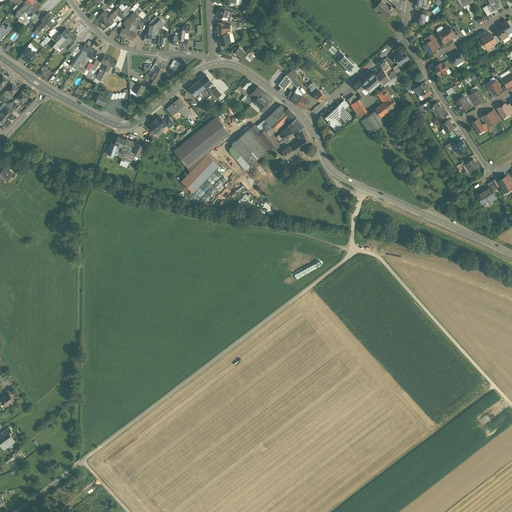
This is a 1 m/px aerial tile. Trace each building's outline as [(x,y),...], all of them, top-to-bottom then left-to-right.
[(34,0),(25,0),(25,1),(27,3),(21,9),(21,8),(18,10),(19,11),(17,12),(18,13),(20,16),(23,13),(23,12),(36,1),(34,0)] [(179,0),(175,5),(179,9),(185,2),(182,0),(179,0)] [(398,0),(390,0),(390,1),(396,6),(399,9),(402,1),(398,0)] [(457,0),(461,7),(465,5),(469,13),(472,12),(468,4),(473,2),(472,0),(457,0)] [(497,10),(502,8),(498,0),(488,0),(490,4),(493,11),(497,9),(497,10)] [(19,18),(19,19),(22,22),(26,18),(24,16),(28,13),(31,10),(32,8),(35,11),(40,6),(36,1),(23,12),(23,13),(19,18)] [(388,6),(381,1),(376,7),(379,9),(383,13),(382,14),(386,17),(393,8),(391,6),(392,6),(390,5),(388,6)] [(142,11),(134,5),(131,9),(126,15),(123,18),(127,22),(125,29),(123,28),(120,35),(126,38),(134,20),(138,15),(142,11)] [(119,6),(117,9),(114,11),(104,21),(109,26),(114,21),(112,19),(118,14),(120,16),(124,11),(119,6)] [(225,8),(221,6),(220,7),(217,14),(218,15),(222,17),(223,15),(229,17),(231,11),(225,9),(226,8),(225,8)] [(124,11),(120,16),(123,18),(126,15),(131,9),(128,7),(124,11)] [(105,11),(99,16),(104,21),(114,11),(112,9),(107,14),(105,11)] [(48,13),(42,19),(44,21),(37,27),(38,28),(40,30),(43,27),(53,17),(48,13)] [(422,13),(416,13),(415,22),(418,22),(417,24),(421,24),(421,23),(424,23),(426,14),(422,13)] [(39,14),(32,21),(35,23),(42,16),(39,14)] [(134,20),(126,38),(132,40),(135,33),(133,32),(135,28),(136,29),(139,20),(141,17),(138,15),(134,20)] [(53,17),(43,27),(45,29),(50,25),(52,28),(58,22),(53,17)] [(158,17),(151,24),(154,24),(155,25),(160,19),(158,17)] [(155,25),(154,25),(153,28),(156,29),(157,26),(160,27),(164,22),(160,19),(155,25)] [(506,21),(506,20),(500,24),(501,25),(507,34),(511,30),(511,29),(510,26),(506,21)] [(222,23),(217,23),(218,32),(223,32),(223,31),(225,31),(225,30),(232,30),(231,25),(231,24),(225,24),(225,23),(223,23),(222,23)] [(190,25),(185,25),(182,27),(182,28),(182,32),(185,32),(189,33),(190,25)] [(507,34),(501,25),(496,29),(499,34),(502,39),(508,35),(507,34)] [(447,26),(443,28),(443,30),(439,32),(442,36),(440,37),(444,43),(456,36),(449,26),(447,26)] [(72,33),(67,28),(61,34),(63,36),(52,47),(55,50),(57,48),(72,33)] [(57,31),(53,35),(51,37),(54,40),(60,33),(58,30),(57,31)] [(488,32),(484,34),(484,36),(481,37),(481,39),(483,42),(483,43),(484,46),(486,46),(487,48),(487,49),(488,49),(489,49),(491,47),(491,45),(493,46),(494,45),(495,43),(496,42),(492,37),(490,33),(488,32)] [(72,33),(57,48),(59,50),(63,46),(65,47),(69,43),(68,42),(69,41),(71,43),(77,38),(72,33)] [(225,34),(218,36),(220,45),(228,43),(231,42),(229,33),(225,34)] [(148,34),(146,34),(144,41),(151,42),(152,35),(148,34)] [(155,35),(152,35),(151,42),(158,43),(159,36),(155,35)] [(178,37),(174,37),(173,45),(180,46),(181,38),(178,37)] [(184,39),(181,38),(180,46),(187,47),(188,39),(184,39)] [(431,40),(425,44),(427,47),(425,48),(427,51),(429,51),(430,53),(437,48),(433,42),(432,41),(432,40),(431,40)] [(75,42),(68,49),(72,52),(73,51),(78,44),(75,42)] [(78,44),(73,51),(77,53),(82,46),(79,43),(78,44)] [(91,47),(86,43),(81,50),(84,51),(87,53),(91,47)] [(7,46),(4,45),(2,48),(8,52),(12,46),(8,44),(7,46)] [(245,52),(239,46),(237,49),(235,47),(230,53),(234,57),(235,55),(239,59),(245,54),(246,52),(245,52)] [(97,51),(91,47),(87,53),(91,56),(90,57),(92,59),(97,51)] [(25,55),(23,58),(27,62),(35,52),(30,49),(25,55)] [(82,52),(72,66),(76,68),(81,63),(87,53),(84,51),(83,52),(82,52)] [(459,51),(455,53),(454,53),(453,54),(453,55),(450,57),(455,65),(464,59),(460,54),(459,51)] [(405,52),(398,56),(397,55),(394,57),(396,60),(396,61),(399,65),(409,58),(405,52)] [(468,60),(463,52),(460,54),(464,59),(465,62),(468,60)] [(87,53),(81,63),(76,68),(80,71),(82,68),(83,68),(83,67),(90,57),(91,56),(87,53)] [(111,58),(105,55),(102,62),(105,63),(108,65),(111,58)] [(348,71),(354,65),(353,64),(346,58),(344,56),(339,61),(348,71)] [(349,56),(346,58),(353,64),(355,62),(349,56)] [(118,61),(111,58),(108,65),(111,66),(115,68),(118,61)] [(100,61),(96,59),(93,65),(90,68),(94,71),(100,61)] [(387,64),(384,59),(379,63),(383,69),(383,70),(387,66),(387,64)] [(166,65),(157,60),(154,65),(157,67),(157,66),(164,70),(166,65)] [(180,64),(173,60),(169,68),(176,72),(180,64)] [(442,65),(440,62),(435,65),(437,68),(434,70),(437,74),(440,73),(442,75),(446,72),(445,70),(447,68),(444,63),(444,64),(442,65)] [(293,69),(296,74),(301,69),(298,65),(293,69)] [(164,70),(157,66),(157,67),(154,72),(160,76),(164,70)] [(101,71),(100,70),(96,77),(100,80),(103,76),(103,75),(105,70),(103,69),(102,69),(101,71)] [(293,69),(286,75),(289,78),(291,81),(293,80),(298,76),(296,74),(293,69)] [(376,75),(377,77),(380,81),(382,84),(390,79),(383,70),(383,69),(376,75)] [(160,76),(154,72),(150,78),(157,82),(160,76)] [(374,72),(362,83),(365,87),(367,89),(369,91),(380,81),(377,77),(376,75),(374,72)] [(511,74),(502,79),(506,87),(511,83),(511,75),(511,73),(511,74)] [(212,82),(206,74),(199,80),(205,87),(212,82)] [(3,75),(0,78),(0,83),(3,86),(4,84),(5,83),(8,80),(3,75)] [(285,75),(278,85),(281,87),(284,90),(291,81),(289,78),(285,75)] [(199,80),(189,88),(195,96),(199,92),(202,90),(205,87),(199,80)] [(362,83),(360,80),(353,85),(359,92),(362,90),(365,87),(362,83)] [(487,85),(490,90),(491,91),(491,90),(493,94),(496,92),(496,93),(501,90),(496,80),(487,85)] [(136,84),(133,90),(141,95),(145,87),(137,82),(136,84)] [(424,82),(416,87),(419,90),(418,91),(421,95),(429,90),(424,82)] [(18,88),(12,83),(7,89),(13,94),(18,88)] [(312,83),(307,87),(313,95),(319,90),(312,83)] [(392,94),(386,85),(384,86),(384,87),(387,91),(390,95),(392,94)] [(257,86),(252,93),(256,97),(257,97),(259,94),(263,90),(257,86)] [(221,94),(215,87),(212,91),(211,91),(211,92),(217,98),(221,94)] [(284,90),(281,87),(279,91),(287,97),(289,93),(284,90)] [(384,87),(377,93),(381,99),(384,96),(383,94),(387,91),(384,87)] [(13,94),(7,89),(4,93),(10,98),(13,94)] [(471,94),(476,101),(475,101),(477,104),(484,99),(479,89),(471,94)] [(319,90),(313,95),(319,101),(324,97),(319,90)] [(429,90),(421,95),(424,98),(431,93),(429,90)] [(22,91),(17,97),(19,99),(23,102),(25,101),(26,99),(28,96),(22,91)] [(387,91),(383,94),(384,96),(381,99),(383,103),(384,103),(391,97),(390,95),(387,91)] [(199,92),(195,96),(199,101),(203,98),(199,92)] [(293,94),(289,92),(289,93),(287,97),(290,100),(296,104),(300,97),(294,93),(293,94)] [(252,93),(248,97),(252,101),(256,97),(252,93)] [(259,94),(257,97),(256,97),(252,101),(261,108),(265,103),(267,100),(259,94)] [(354,94),(347,99),(351,104),(358,99),(354,94)] [(471,94),(468,95),(470,99),(474,105),(474,106),(477,104),(475,101),(476,101),(471,94)] [(107,98),(99,95),(96,102),(104,105),(107,98)] [(307,100),(300,96),(300,97),(296,104),(303,107),(305,103),(306,104),(307,100)] [(391,97),(384,103),(383,103),(375,109),(376,110),(381,116),(397,104),(391,97)] [(189,109),(180,98),(167,109),(172,115),(179,109),(183,114),(189,109)] [(461,98),(458,100),(458,101),(456,102),(461,110),(463,109),(463,110),(467,108),(466,107),(468,106),(469,105),(467,102),(464,98),(462,99),(461,98)] [(358,99),(351,104),(361,120),(369,114),(359,99),(358,99)] [(348,105),(344,100),(339,104),(340,105),(344,109),(348,105)] [(431,105),(430,106),(435,114),(442,109),(437,101),(431,105)] [(265,103),(261,108),(259,109),(263,112),(269,105),(265,103)] [(505,103),(497,108),(503,117),(510,113),(507,108),(505,103)] [(8,105),(7,104),(5,107),(12,113),(14,110),(13,109),(8,105)] [(282,105),(273,113),(272,112),(271,113),(271,114),(265,120),(268,123),(270,125),(283,112),(286,110),(282,105)] [(340,105),(326,117),(329,121),(328,121),(330,123),(336,129),(340,125),(336,120),(340,115),(344,119),(343,119),(345,122),(351,117),(344,109),(340,105)] [(12,113),(5,107),(2,111),(0,111),(0,120),(5,124),(13,114),(12,113)] [(286,110),(283,112),(288,117),(292,113),(288,108),(286,110)] [(179,109),(172,115),(176,119),(183,114),(179,109)] [(442,109),(435,114),(438,119),(443,115),(445,114),(442,109)] [(494,109),(483,116),(488,124),(490,122),(492,123),(497,120),(493,113),(496,112),(494,109)] [(369,114),(361,120),(370,132),(373,130),(374,132),(378,130),(377,128),(385,122),(381,117),(381,116),(376,110),(369,114)] [(283,112),(270,124),(275,129),(287,118),(288,117),(283,112)] [(304,126),(292,113),(288,117),(287,118),(290,122),(287,125),(288,127),(293,132),(299,129),(303,127),(304,126)] [(149,125),(156,133),(167,124),(164,120),(160,116),(156,119),(155,118),(152,121),(153,122),(149,125)] [(169,116),(164,120),(167,124),(169,127),(174,123),(169,116)] [(216,116),(174,150),(188,168),(205,154),(230,134),(216,116)] [(445,121),(441,124),(444,128),(445,128),(448,132),(454,128),(448,119),(445,121)] [(481,125),(478,119),(472,122),(478,133),(483,129),(484,129),(481,125)] [(255,124),(248,130),(254,138),(262,132),(255,124)] [(270,125),(265,129),(269,135),(275,129),(270,124),(270,125)] [(288,127),(280,135),(282,137),(293,132),(288,127)] [(310,141),(303,127),(299,129),(301,135),(298,137),(300,140),(291,148),(294,152),(310,141)] [(269,135),(265,129),(262,132),(254,138),(265,151),(269,147),(271,146),(274,144),(276,143),(273,139),(269,135)] [(248,130),(232,143),(250,166),(265,151),(254,138),(248,130)] [(279,134),(273,139),(276,143),(276,142),(282,137),(280,135),(279,134)] [(126,138),(118,136),(118,135),(115,143),(118,145),(123,146),(122,147),(123,147),(126,139),(126,138)] [(133,142),(126,139),(123,147),(128,149),(133,142)] [(462,140),(454,145),(459,153),(467,149),(462,140)] [(115,143),(111,141),(110,144),(108,153),(107,153),(114,155),(118,145),(115,143)] [(141,145),(133,142),(128,149),(137,154),(140,155),(144,145),(144,144),(143,144),(142,144),(141,145)] [(289,145),(281,151),(287,158),(294,152),(291,148),(289,145)] [(128,149),(123,147),(119,155),(122,159),(128,149)] [(137,154),(128,149),(122,159),(130,162),(131,161),(132,159),(133,159),(137,154)] [(205,154),(188,168),(190,172),(181,181),(193,192),(218,166),(205,154)] [(466,163),(464,164),(465,164),(468,168),(468,167),(470,171),(478,166),(475,163),(476,162),(473,158),(466,163)] [(0,172),(0,183),(6,177),(8,179),(13,174),(11,173),(12,172),(7,167),(6,168),(5,167),(0,171),(1,172),(0,172)] [(507,176),(498,181),(502,188),(503,189),(503,188),(505,189),(506,189),(510,187),(511,186),(511,185),(511,184),(510,181),(508,178),(507,176)] [(495,187),(492,181),(487,183),(489,187),(490,187),(492,191),(496,189),(495,187)] [(249,196),(256,193),(254,187),(246,190),(249,196)] [(489,187),(483,191),(483,190),(476,194),(482,203),(488,200),(487,199),(490,197),(491,200),(496,197),(492,191),(490,187),(489,187)] [(505,189),(503,188),(503,189),(502,188),(500,189),(504,196),(509,193),(506,189),(505,189)] [(9,393),(1,399),(6,405),(14,399),(9,393)] [(8,427),(1,432),(3,435),(8,432),(10,430),(8,427)] [(8,432),(3,435),(0,437),(0,441),(4,447),(7,445),(8,446),(12,443),(11,442),(14,440),(8,432)]
